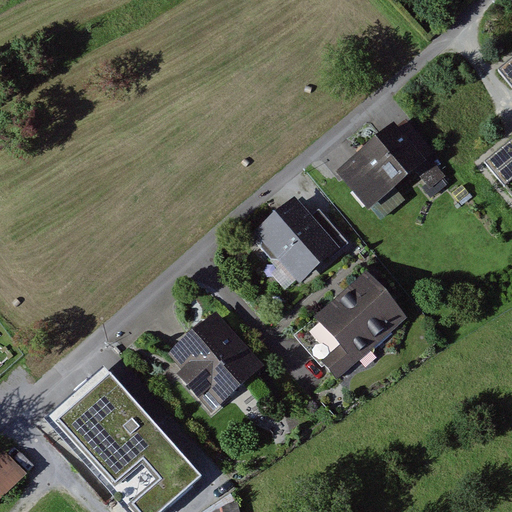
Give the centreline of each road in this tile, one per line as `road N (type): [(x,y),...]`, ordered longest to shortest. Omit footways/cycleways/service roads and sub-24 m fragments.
road 1 (residential): [(487,0),(0,428)]
road 2 (track): [(22,511),(55,479),(34,398)]
